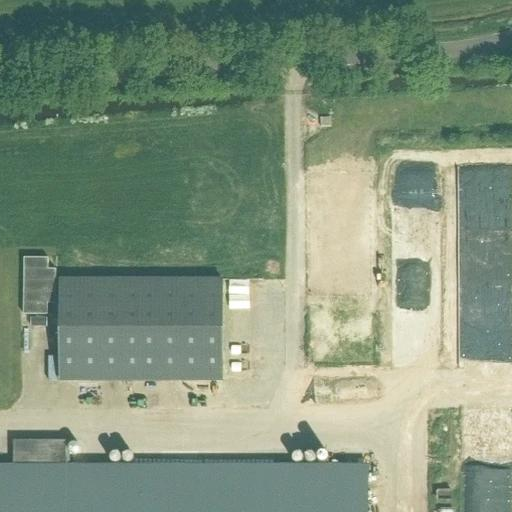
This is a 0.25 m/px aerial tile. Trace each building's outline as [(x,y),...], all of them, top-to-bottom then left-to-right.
[(330,119),(320,120),(321,129),(331,128),(330,119)] [(24,260),(24,316),(41,316),(47,316),(47,305),(56,305),(56,271),(48,271),(48,261),(41,260),(24,260)] [(222,281),(61,281),(61,382),(223,382),(222,281)] [(365,511),(366,471),(68,471),(68,442),(14,442),(14,471),(0,470),(0,511),(365,511)] [(511,511),(511,500),(511,497),(496,497),(495,511),(511,511)]
